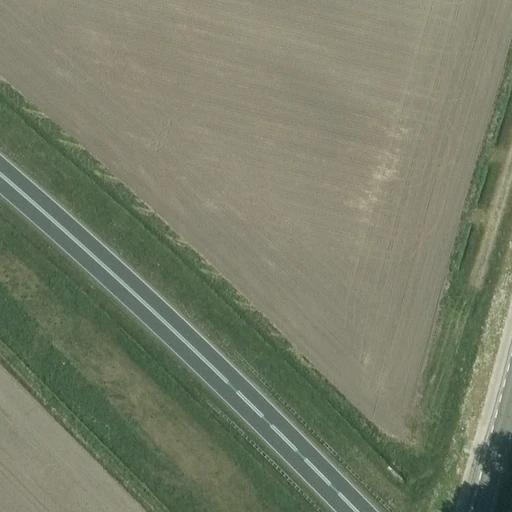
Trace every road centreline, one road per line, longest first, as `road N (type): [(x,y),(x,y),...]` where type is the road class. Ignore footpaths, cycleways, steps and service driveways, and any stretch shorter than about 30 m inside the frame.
road 1 (trunk): [(354,511),(0,178)]
road 2 (tertiary): [(479,511),(511,386)]
